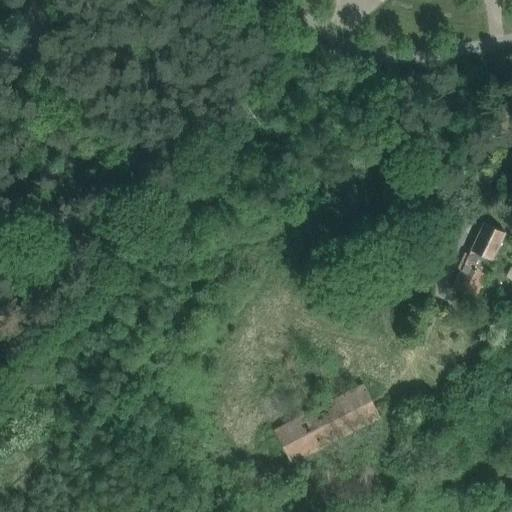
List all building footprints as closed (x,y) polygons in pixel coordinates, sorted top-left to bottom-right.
[(452,288),(473,299),(486,274),(479,270),(481,267),(477,265),(482,255),(491,260),(504,232),(484,223),(471,250),(472,251),(465,263),(452,288)] [(430,249),(426,258),(437,263),(447,242),(428,234),(422,245),(430,249)] [(363,272),(374,291),(414,268),(403,249),(363,272)] [(474,393),(482,404),(511,381),(511,350),(488,368),(496,378),(474,393)] [(274,430),(290,462),(379,416),(363,384),(274,430)] [(420,417),(406,426),(418,445),(442,430),(429,409),(419,416),(420,417)]
